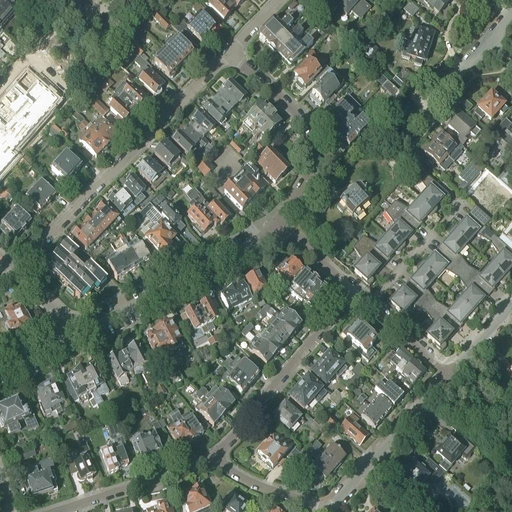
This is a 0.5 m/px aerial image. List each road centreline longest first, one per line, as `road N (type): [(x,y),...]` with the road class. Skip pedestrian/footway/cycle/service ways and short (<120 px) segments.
road 1 (residential): [(10,273),(229,53)]
road 2 (residential): [(229,53),(294,110),(309,136),(307,175),(273,231)]
road 3 (residential): [(78,334),(273,231)]
road 4 (residential): [(212,456),(354,293)]
road 5 (residential): [(325,511),(447,373)]
road 6 (residential): [(60,511),(212,456)]
road 7 (residential): [(371,305),(459,206)]
road 8 (residential): [(398,133),(489,38)]
road 9 (residential): [(325,511),(262,489),(212,456)]
